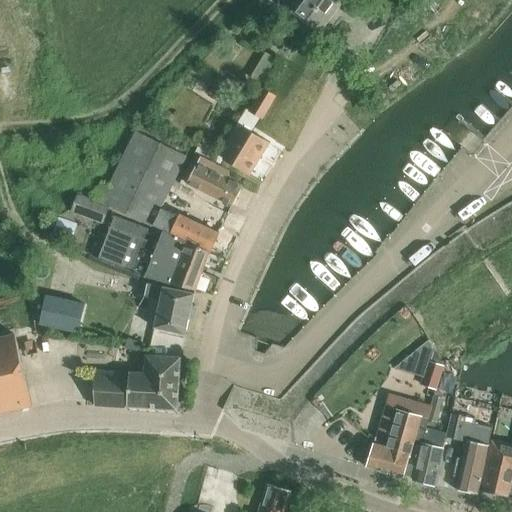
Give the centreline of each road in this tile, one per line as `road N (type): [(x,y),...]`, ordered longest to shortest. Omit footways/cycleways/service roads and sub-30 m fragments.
road 1 (unclassified): [(207,361),(279,375),(511,137)]
road 2 (residential): [(207,361),(225,282),(325,104)]
road 3 (track): [(18,129),(91,122),(127,104),(228,0)]
road 4 (tertiary): [(410,511),(285,467),(206,423)]
road 5 (tertiary): [(0,429),(45,420),(206,423)]
